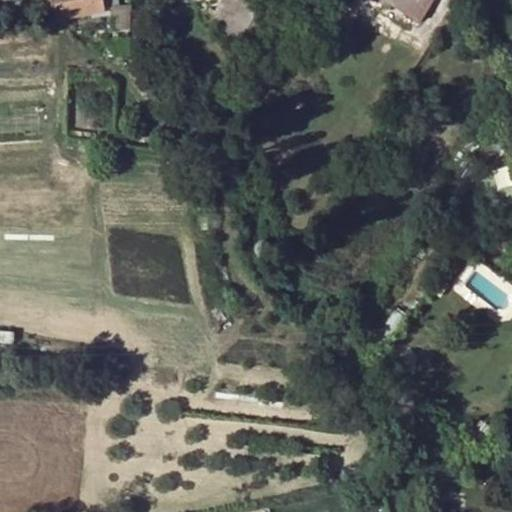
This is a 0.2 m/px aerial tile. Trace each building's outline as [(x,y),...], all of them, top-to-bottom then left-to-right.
[(49,0),(53,20),(102,10),(100,0),(49,0)] [(265,0),(240,0),(236,9),(221,2),(215,13),(210,10),(208,14),(228,25),(221,37),(240,47),(265,0)] [(222,0),(221,2),(236,9),(240,0),(222,0)] [(265,0),(240,47),(254,54),(256,55),(285,0),(265,0)] [(307,0),(285,0),(256,55),(273,64),(307,0)] [(279,68),(314,0),(307,0),(273,64),(279,68)] [(380,0),(419,24),(435,0),(380,0)] [(127,28),(129,3),(106,6),(110,32),(127,28)] [(401,117),(394,127),(407,135),(413,124),(401,117)] [(449,286),(443,281),(434,292),(441,298),(449,286)] [(396,309),(374,339),(384,347),(407,317),(396,309)]
